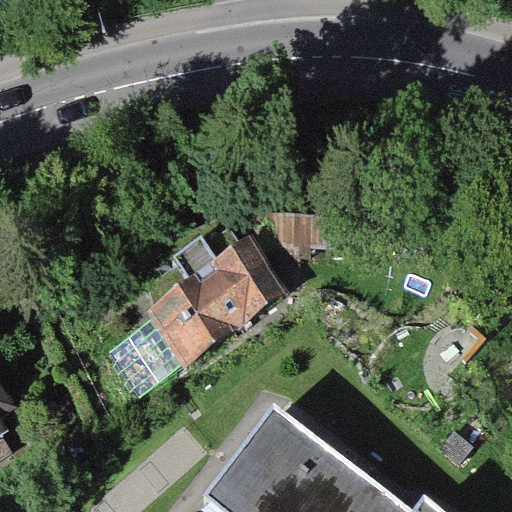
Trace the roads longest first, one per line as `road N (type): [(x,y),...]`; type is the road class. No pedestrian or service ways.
road 1 (tertiary): [(275,60),(180,74),(0,122)]
road 2 (tertiary): [(511,89),(380,60),(275,60)]
